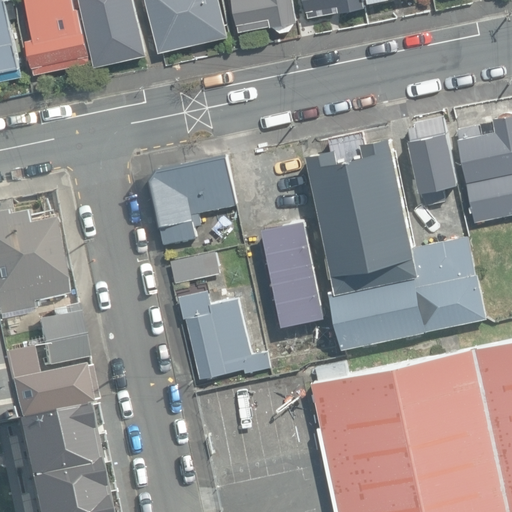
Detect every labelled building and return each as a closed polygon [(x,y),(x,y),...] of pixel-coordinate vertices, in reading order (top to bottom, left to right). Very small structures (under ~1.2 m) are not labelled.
[(0,0),(0,81),(24,76),(6,0),(0,0)] [(77,7),(75,0),(62,0),(65,10),(49,13),(47,8),(37,11),(39,21),(33,22),(36,36),(28,38),(34,66),(35,66),(37,74),(92,62),(80,7),(77,7)] [(83,0),(97,65),(149,55),(138,0),(83,0)] [(148,0),(160,51),(229,35),(221,0),(148,0)] [(275,26),(282,31),(291,30),(295,22),(298,22),(293,0),(233,0),(239,23),(240,30),(271,24),(272,26),(275,26)] [(365,0),(305,0),(307,11),(308,10),(309,16),(340,10),(340,11),(366,6),(365,0)] [(18,19),(28,17),(25,1),(15,3),(18,19)] [(500,216),(503,229),(511,227),(511,113),(494,117),(494,119),(481,122),(481,123),(457,127),(475,220),(500,216)] [(410,125),(427,203),(441,200),(439,195),(447,194),(445,186),(460,182),(445,114),(416,120),(417,124),(410,125)] [(335,285),(346,344),(490,313),(470,234),(415,244),(392,135),(368,140),(365,128),(332,135),(334,146),(309,151),(335,285)] [(163,223),(167,242),(198,236),(196,225),(203,223),(201,210),(238,203),(228,154),(160,168),(154,178),(163,223)] [(0,201),(0,213),(5,213),(7,217),(13,215),(10,199),(0,201)] [(5,213),(0,213),(0,315),(30,309),(29,303),(68,295),(65,281),(66,280),(53,220),(26,225),(25,213),(13,215),(7,217),(5,213)] [(265,226),(285,324),(327,315),(307,217),(265,226)] [(471,229),(478,264),(491,262),(483,226),(471,229)] [(172,259),(177,281),(221,272),(217,250),(172,259)] [(188,316),(203,376),(246,366),(247,371),(272,365),(268,348),(253,352),(240,296),(215,302),(211,287),(180,295),(186,317),(188,316)] [(80,312),(38,321),(43,343),(85,334),(80,312)] [(0,422),(16,419),(0,336),(0,422)] [(45,345),(50,366),(90,358),(86,336),(45,345)] [(511,338),(478,346),(511,504),(511,338)] [(511,511),(511,509),(477,345),(351,372),(348,359),(314,366),(325,424),(321,425),(338,511),(511,511)] [(31,347),(6,352),(11,377),(37,371),(31,347)] [(12,380),(18,419),(93,404),(92,400),(98,400),(91,366),(85,367),(84,364),(38,374),(12,380)] [(117,511),(97,416),(26,431),(43,511),(117,511)]
